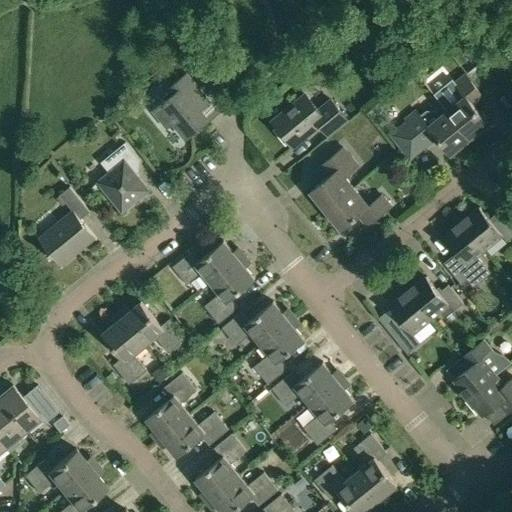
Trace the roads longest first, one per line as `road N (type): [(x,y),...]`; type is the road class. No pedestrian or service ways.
road 1 (residential): [(50,355),(66,308),(115,269),(130,268),(234,180),(317,299)]
road 2 (residential): [(317,299),(454,468),(461,483),(433,511)]
road 3 (residential): [(317,299),(506,135)]
road 4 (residential): [(185,511),(126,438),(91,417),(50,355)]
